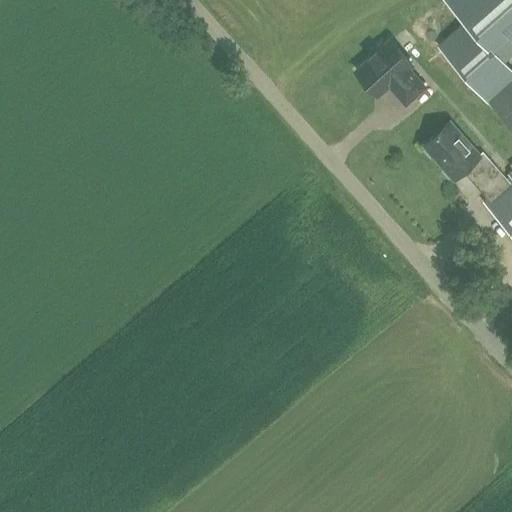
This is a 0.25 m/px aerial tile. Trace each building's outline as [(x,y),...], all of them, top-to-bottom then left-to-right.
[(442,48),(489,100),(511,79),(511,73),(499,59),(511,47),(511,0),(446,0),(468,24),(442,48)] [(413,61),(395,40),(389,44),(387,41),(372,54),(375,57),(357,73),(377,96),(390,84),(395,89),(392,91),(405,106),(427,87),(408,66),(413,61)] [(511,79),(489,100),(511,125),(511,79)] [(480,154),(452,121),(425,144),(455,179),(464,171),(488,198),(507,180),(483,152),(480,154)] [(511,176),(488,198),(484,202),(511,233),(511,176)]
